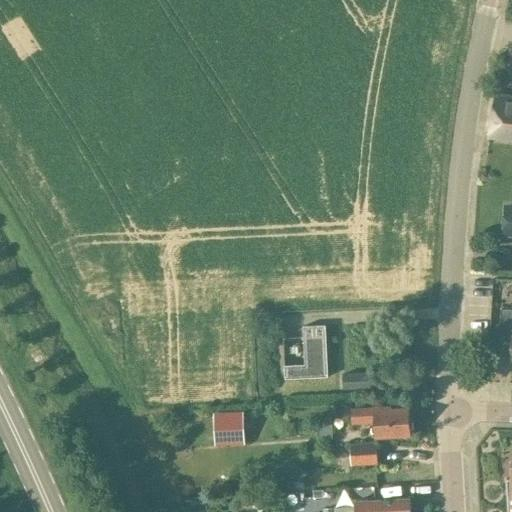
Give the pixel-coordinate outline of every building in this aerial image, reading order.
[(511,94),(495,92),(489,137),(511,140),(511,94)] [(511,363),(511,310),(502,310),(501,335),(511,336),(511,363)] [(328,377),(325,326),(303,327),(305,365),(284,366),(285,379),(328,377)] [(345,389),(370,388),(369,373),(344,374),(345,389)] [(392,410),(392,406),(351,408),(352,424),(374,423),(375,438),(410,436),(408,409),(392,410)] [(216,411),(214,411),(214,443),(243,442),(242,410),(216,411)] [(378,464),(377,446),(351,447),(352,465),(378,464)] [(411,511),(410,499),(355,503),(355,505),(355,511),(411,511)]
